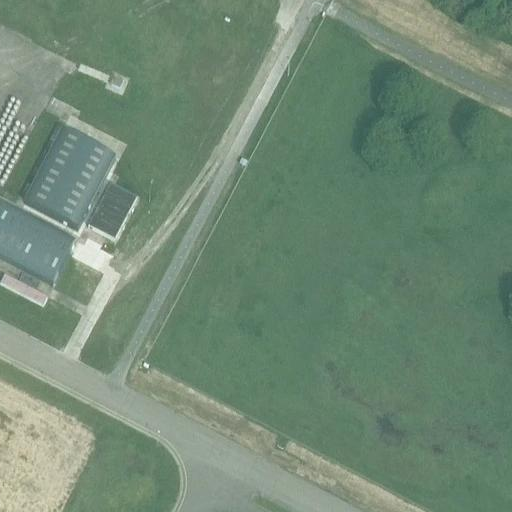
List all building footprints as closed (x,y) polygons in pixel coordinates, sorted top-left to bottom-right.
[(40,32),(23,67),(73,91),(90,56),(40,32)] [(61,132),(23,204),(77,232),(115,160),(61,132)] [(110,187),(88,229),(115,243),(137,201),(110,187)] [(0,216),(0,260),(54,288),(77,246),(5,208),(0,216)] [(322,511),(334,511),(338,505),(289,480),(283,492),(322,511)]
